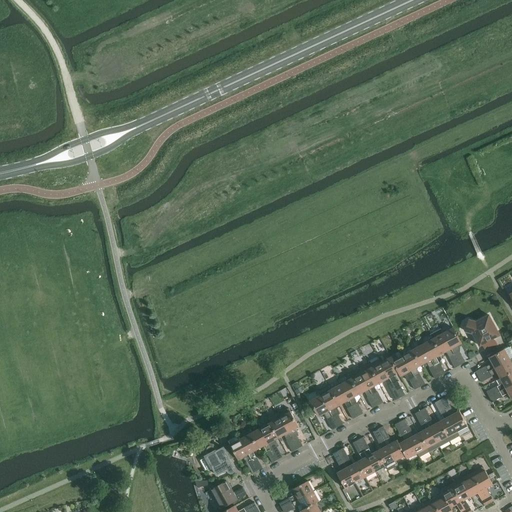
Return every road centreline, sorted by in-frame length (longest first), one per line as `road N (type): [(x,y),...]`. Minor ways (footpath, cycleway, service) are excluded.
road 1 (residential): [(272,511),(259,483),(453,380),(470,383),(495,429),(511,420)]
road 2 (secondary): [(414,0),(131,129)]
